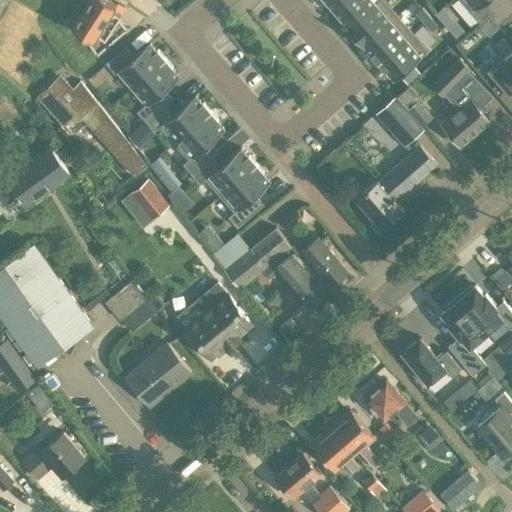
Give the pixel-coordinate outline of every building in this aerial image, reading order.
[(128,28),(119,17),(121,13),(113,8),(117,2),(112,0),(87,0),(72,25),(92,37),(88,42),(98,54),(99,53),(98,52),(112,40),(112,41),(113,40),(126,28),(127,28),(128,28)] [(326,0),(334,9),(344,0),(326,0)] [(348,27),(379,0),(377,0),(375,2),(373,0),(344,0),(334,9),(349,26),(348,26),(348,27)] [(363,44),(398,13),(386,0),(379,0),(348,27),(363,44)] [(462,0),(480,20),(488,13),(502,0),(462,0)] [(511,1),(511,0),(502,0),(488,13),(498,24),(511,12),(511,1)] [(416,12),(424,21),(430,16),(422,6),(416,12)] [(379,61),(413,31),(398,13),(363,44),(364,45),(365,44),(379,61)] [(438,25),(430,16),(424,21),(432,30),(438,25)] [(459,23),(451,30),(458,38),(466,31),(459,23)] [(429,49),(413,31),(379,61),(394,79),(400,73),(412,63),(429,49)] [(118,70),(132,86),(165,57),(158,48),(157,49),(149,40),(134,54),(126,44),(106,61),(115,72),(118,70)] [(511,41),(495,56),(498,60),(487,70),(510,96),(511,94),(511,41)] [(173,65),(165,57),(132,86),(147,102),(137,110),(147,121),(167,103),(173,98),(164,88),(180,75),(172,66),(173,65)] [(459,57),(432,83),(443,94),(445,93),(457,107),(453,110),(441,121),(460,143),(489,118),(461,85),(473,73),(469,69),(470,68),(459,57)] [(412,63),(400,73),(408,82),(420,72),(412,63)] [(60,76),(40,95),(65,121),(77,110),(117,155),(130,145),(80,79),(79,79),(82,82),(73,90),(60,76)] [(167,103),(147,121),(155,130),(160,126),(174,141),(211,109),(204,101),(203,102),(195,93),(174,112),(167,103)] [(417,100),(408,109),(423,125),(432,117),(417,100)] [(405,144),(424,127),(407,108),(389,125),(405,144)] [(219,118),(211,109),(174,141),(189,158),(183,163),(192,173),(212,156),(218,151),(210,141),(225,128),(218,119),(219,118)] [(139,127),(130,135),(138,144),(147,136),(139,127)] [(378,178),(357,197),(375,217),(372,219),(373,220),(375,218),(383,226),(380,228),(381,229),(404,208),(396,200),(438,163),(421,143),(384,176),(385,178),(381,181),(378,178)] [(7,178),(0,183),(0,198),(8,209),(22,198),(27,205),(70,173),(50,145),(6,178),(7,178)] [(220,194),(257,162),(249,153),(248,154),(241,145),(219,164),(212,156),(192,173),(201,183),(206,178),(220,194)] [(264,171),(257,162),(220,194),(234,211),(229,216),(238,226),(264,203),(255,194),(271,180),(263,171),(264,171)] [(152,216),(168,203),(148,178),(132,191),(152,216)] [(179,184),(168,193),(178,205),(189,195),(179,184)] [(132,191),(123,198),(143,224),(152,216),(132,191)] [(250,245),(252,247),(267,267),(273,262),(288,249),(292,245),(281,232),(275,224),(250,245)] [(215,232),(206,240),(215,249),(224,242),(215,232)] [(332,283),(348,270),(318,234),(302,248),(332,283)] [(0,311),(38,363),(93,323),(34,241),(0,265),(0,311)] [(252,247),(226,269),(242,288),(262,271),(267,267),(252,247)] [(288,249),(273,262),(276,265),(277,267),(289,281),(310,305),(325,292),(305,268),(304,268),(291,253),(288,249)] [(267,267),(262,271),(266,276),(277,267),(276,265),(273,262),(267,267)] [(138,304),(148,297),(132,278),(123,286),(138,304)] [(237,333),(251,321),(219,280),(197,298),(207,310),(188,325),(211,354),(225,342),(228,345),(239,335),(237,333)] [(471,284),(457,295),(487,330),(499,321),(506,330),(511,325),(511,308),(504,298),(496,305),(486,292),(484,293),(476,283),(472,285),(471,284)] [(446,307),(442,310),(451,321),(449,322),(460,335),(448,344),(472,373),(486,362),(471,343),(487,330),(457,295),(444,306),(446,307)] [(132,330),(156,309),(148,298),(123,319),(132,330)] [(277,326),(287,338),(301,327),(291,315),(277,326)] [(421,335),(402,350),(427,381),(445,367),(452,375),(462,367),(447,349),(438,356),(421,335)] [(0,342),(0,365),(18,391),(37,377),(8,337),(0,342)] [(150,403),(192,371),(168,340),(126,374),(150,403)] [(466,396),(478,386),(470,377),(458,387),(466,396)] [(368,395),(365,398),(384,420),(395,410),(408,424),(418,415),(405,401),(407,401),(386,378),(375,389),(373,388),(367,393),(368,395)] [(36,386),(28,392),(33,398),(41,391),(36,386)] [(501,404),(478,423),(504,453),(508,450),(509,452),(511,449),(511,416),(508,412),(511,408),(511,398),(504,389),(495,397),(501,404)] [(332,426),(354,452),(358,449),(374,467),(380,461),(365,443),(373,435),(352,409),(349,411),(345,411),(341,415),(341,418),(332,426)] [(428,425),(417,434),(427,444),(437,435),(428,425)] [(350,455),(354,452),(332,426),(324,433),(320,432),(316,436),(315,440),(313,442),(334,467),(333,468),(334,469),(344,461),(352,471),(359,465),(350,455)] [(39,444),(23,458),(39,476),(54,463),(64,473),(85,455),(64,430),(43,448),(39,444)] [(303,452),(275,475),(294,496),(302,488),(310,496),(323,511),(342,511),(350,506),(330,484),(320,492),(311,482),(321,473),(303,452)] [(0,484),(4,488),(14,479),(0,463),(0,484)] [(467,469),(440,493),(453,508),(480,484),(467,469)] [(387,488),(373,472),(363,481),(378,496),(387,488)] [(407,511),(436,511),(440,509),(423,489),(403,506),(407,511)]
